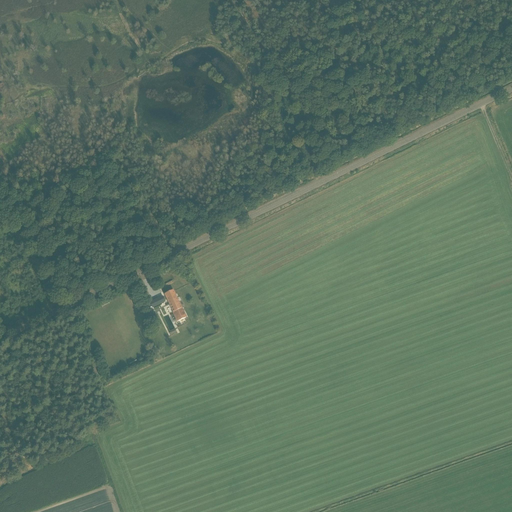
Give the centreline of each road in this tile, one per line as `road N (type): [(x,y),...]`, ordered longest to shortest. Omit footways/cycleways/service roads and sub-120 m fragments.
road 1 (unclassified): [(0,339),(511,91)]
road 2 (track): [(291,0),(223,43),(193,39),(148,63)]
